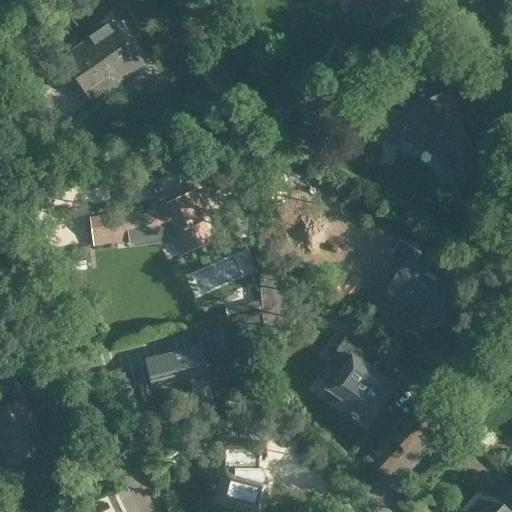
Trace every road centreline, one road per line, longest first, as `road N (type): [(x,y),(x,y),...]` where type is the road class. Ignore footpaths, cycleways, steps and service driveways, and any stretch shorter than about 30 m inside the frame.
road 1 (residential): [(153,511),(0,171)]
road 2 (residential): [(340,511),(511,334)]
